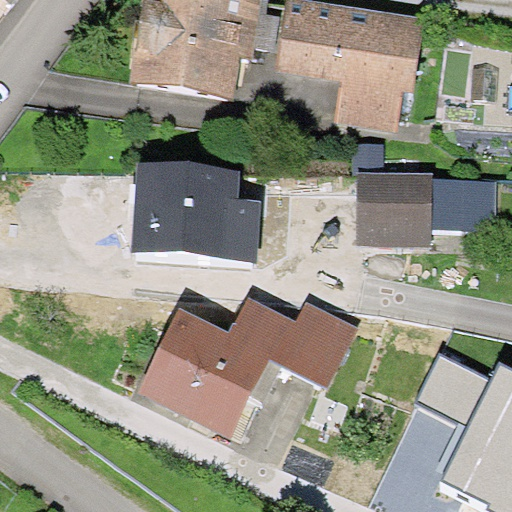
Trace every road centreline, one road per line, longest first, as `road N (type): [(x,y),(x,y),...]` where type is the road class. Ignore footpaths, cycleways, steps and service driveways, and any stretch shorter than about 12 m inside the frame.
road 1 (unknown): [(0,253),(511,296)]
road 2 (residential): [(0,423),(119,511)]
